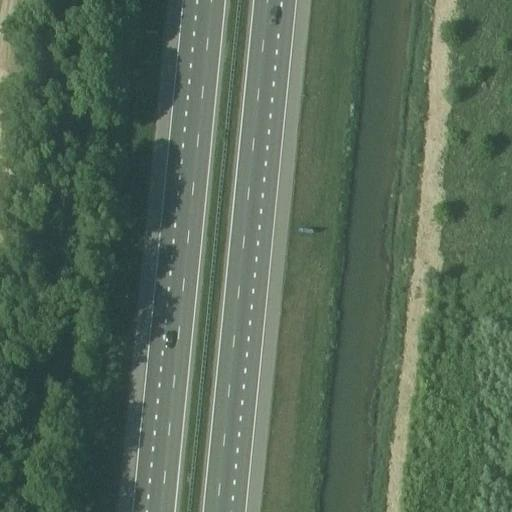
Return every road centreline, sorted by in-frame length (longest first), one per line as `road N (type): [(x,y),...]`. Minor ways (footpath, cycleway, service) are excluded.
road 1 (motorway): [(216,511),(267,0)]
road 2 (motorway): [(211,0),(160,511)]
